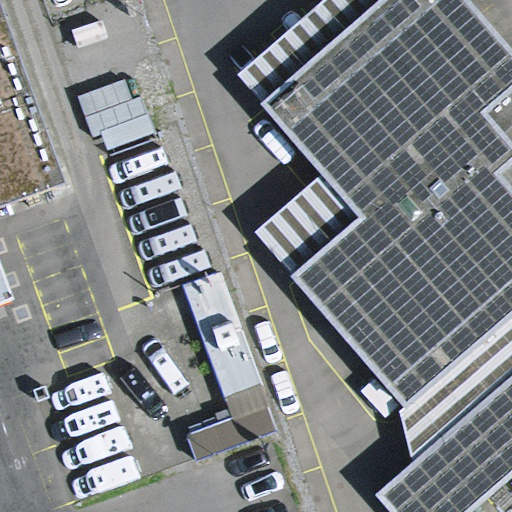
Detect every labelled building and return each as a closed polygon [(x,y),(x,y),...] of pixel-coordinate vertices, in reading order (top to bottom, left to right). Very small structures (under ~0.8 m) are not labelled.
[(363,221),(295,280),(406,408),(511,315),(511,196),(495,177),(511,162),(511,151),(482,117),(511,90),(511,59),(460,0),(388,0),(265,108),(363,221)] [(0,208),(66,185),(0,4),(0,208)] [(0,304),(17,298),(0,254),(0,304)] [(241,434),(278,423),(258,356),(222,367),(241,434)] [(511,382),(379,498),(391,511),(468,511),(511,474),(511,382)]
